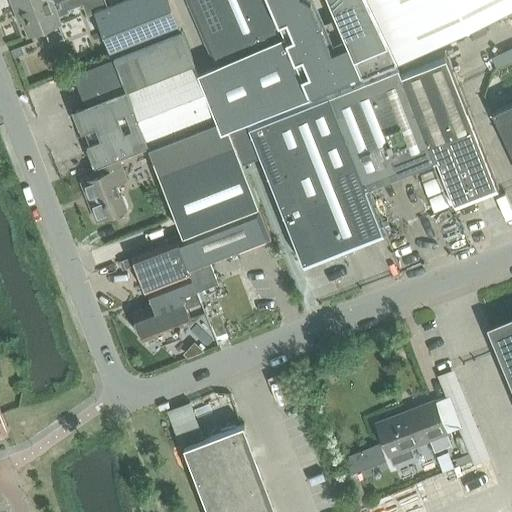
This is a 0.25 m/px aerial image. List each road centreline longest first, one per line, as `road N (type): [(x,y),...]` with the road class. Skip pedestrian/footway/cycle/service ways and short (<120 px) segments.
road 1 (unclassified): [(121,401),(511,251)]
road 2 (unclassified): [(121,401),(0,84)]
